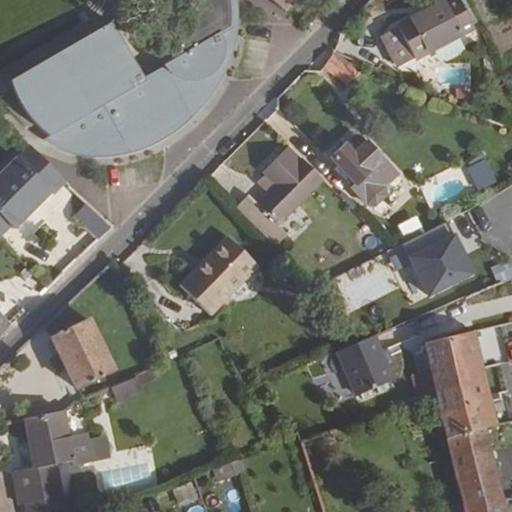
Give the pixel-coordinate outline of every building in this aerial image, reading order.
[(57,142),(74,147),(101,148),(128,144),(153,134),(177,120),(196,102),(212,80),(224,56),(230,30),(232,3),(231,0),(180,0),(180,3),(176,13),(169,22),(161,32),(158,44),(160,56),(164,63),(143,75),(110,21),(12,79),(17,95),(28,114),(44,130),(40,133),(57,142)] [(272,0),(284,11),(294,0),(272,0)] [(398,29),(382,37),(398,66),(413,58),(414,59),(474,27),(459,0),(446,0),(397,26),(398,29)] [(349,85),(359,71),(332,54),(323,68),(349,85)] [(362,138),(349,150),(353,155),(366,142),(362,138)] [(345,145),(331,158),(355,184),(351,187),(367,204),(375,205),(384,196),(384,188),(397,175),(366,142),(353,155),(349,150),(345,145)] [(248,195),(237,207),(276,246),(286,235),(278,227),(323,181),(288,146),(262,173),(265,175),(275,185),(267,193),(256,203),(248,195)] [(472,166),(483,158),(478,151),(467,160),(472,166)] [(16,156),(0,172),(0,235),(10,226),(14,229),(51,192),(16,156)] [(257,183),(267,193),(275,185),(265,175),(257,183)] [(99,240),(112,225),(85,203),(72,219),(99,240)] [(398,229),(408,240),(423,226),(413,214),(398,229)] [(17,251),(31,258),(38,241),(25,235),(17,251)] [(226,236),(179,286),(211,316),(258,267),(226,236)] [(485,246),(450,262),(466,297),(501,282),(485,246)] [(62,332),(88,319),(76,296),(54,317),(62,332)] [(62,332),(51,337),(77,390),(113,372),(88,319),(62,332)] [(474,332),(425,344),(435,388),(447,439),(485,429),(498,425),(474,332)] [(374,337),(338,352),(356,395),(392,380),(374,337)] [(151,371),(135,378),(139,387),(155,379),(151,371)] [(135,378),(111,388),(117,401),(141,391),(139,387),(135,378)] [(61,411),(25,419),(34,469),(13,473),(20,505),(27,503),(62,496),(55,465),(71,461),(89,457),(86,440),(68,443),(61,411)] [(485,429),(447,439),(463,504),(464,508),(503,500),(503,498),(485,429)] [(110,459),(105,436),(86,440),(89,457),(91,463),(110,459)] [(241,460),(221,468),(226,479),(245,472),(241,460)] [(226,479),(221,468),(213,471),(217,483),(226,479)] [(198,499),(190,482),(174,489),(182,506),(198,499)] [(62,496),(27,503),(28,511),(71,511),(68,495),(62,496)] [(506,511),(503,500),(464,508),(465,511),(506,511)]
